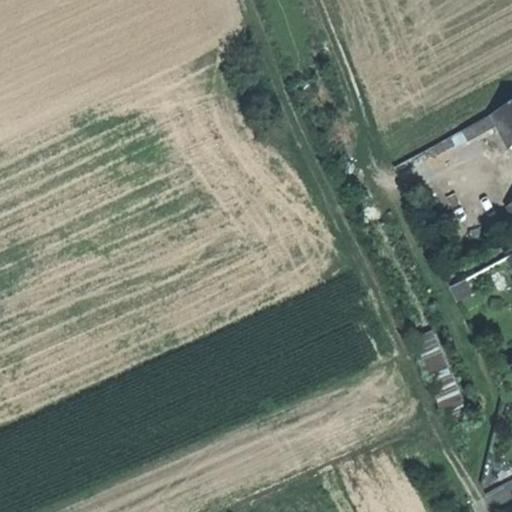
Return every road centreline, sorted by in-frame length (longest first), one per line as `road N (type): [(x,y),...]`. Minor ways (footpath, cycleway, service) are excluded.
road 1 (track): [(480,508),(430,420),(330,200),(257,0)]
road 2 (track): [(472,488),(487,392),(326,0)]
road 3 (track): [(223,511),(430,420)]
